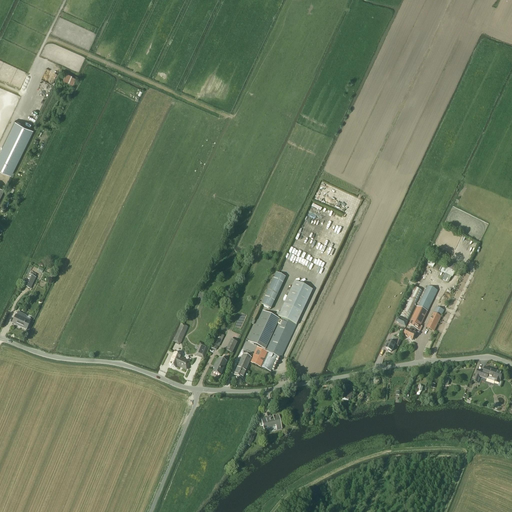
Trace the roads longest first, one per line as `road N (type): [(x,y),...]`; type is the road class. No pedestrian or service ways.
road 1 (unclassified): [(0,338),(194,389),(253,391),(477,358),(511,364)]
road 2 (track): [(273,511),(287,495),(382,452),(433,447),(463,449),(463,457)]
road 3 (track): [(194,389),(151,511)]
road 4 (track): [(463,457),(391,462),(367,511)]
